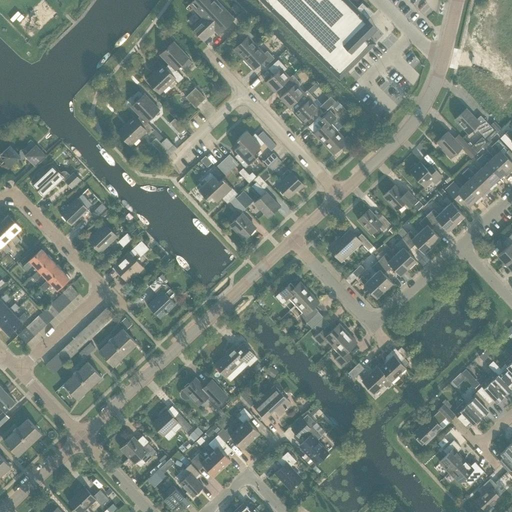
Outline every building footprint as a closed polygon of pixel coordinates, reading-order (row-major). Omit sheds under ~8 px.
[(218,34),(233,19),(215,0),(194,0),(190,4),(203,18),(192,28),(203,40),(214,30),(218,34)] [(260,0),(321,60),(340,79),(349,70),(343,63),(369,37),(360,28),(368,20),(368,19),(348,0),(260,0)] [(494,20),(480,34),(495,48),(498,45),(511,57),(511,0),(493,0),(503,9),(504,7),(511,13),(499,25),(494,20)] [(230,8),(235,13),(236,14),(241,10),(235,4),(232,7),(231,7),(230,8)] [(242,11),(232,21),(239,27),(249,18),(242,11)] [(243,59),(256,46),(250,39),(253,36),(246,29),(237,37),(241,42),(233,49),(243,59)] [(168,64),(164,68),(170,75),(172,73),(174,74),(177,71),(176,70),(187,58),(172,42),(160,54),(168,64)] [(286,49),(283,45),(276,51),(279,55),(286,49)] [(263,54),(256,46),(243,59),(252,69),(260,62),(265,67),(273,58),(266,51),(263,54)] [(274,92),(282,84),(289,78),(283,72),(286,68),(278,59),(268,69),(273,75),(265,83),(274,92)] [(362,69),(368,75),(373,70),(367,64),(362,69)] [(183,77),(177,71),(174,74),(172,73),(170,75),(164,68),(162,66),(147,80),(159,93),(174,79),(178,83),(183,77)] [(289,78),(282,84),(288,90),(279,98),(288,108),(297,100),(303,93),(297,87),(301,84),(292,75),(289,78)] [(316,82),(307,91),(310,93),(310,94),(319,86),(316,82)] [(195,88),(191,91),(202,102),(205,99),(195,88)] [(307,90),(303,93),(297,100),(302,106),(294,114),(303,123),(310,116),(313,120),(322,113),(323,114),(332,105),(335,102),(330,96),(317,109),(312,102),(315,99),(310,94),(310,93),(307,91),(307,90)] [(202,102),(191,91),(185,97),(195,108),(202,102)] [(511,100),(507,94),(495,102),(501,111),(511,102),(511,100)] [(144,126),(147,123),(146,122),(158,110),(144,95),(131,107),(139,116),(135,120),(141,127),(143,125),(144,126)] [(335,102),(332,105),(337,110),(341,107),(342,106),(337,100),(336,101),(335,102)] [(322,143),(336,131),(330,125),(336,119),(329,111),(317,123),(321,127),(314,134),(322,143)] [(493,129),(490,127),(480,116),(475,121),(465,111),(455,120),(468,134),(475,128),(481,135),(484,138),(493,129)] [(153,130),(147,123),(144,126),(143,125),(141,127),(135,120),(133,118),(118,133),(130,146),(145,131),(148,134),(153,130)] [(179,134),(184,129),(174,119),(169,123),(179,134)] [(501,128),(494,121),(491,124),(498,132),(501,128)] [(237,139),(241,143),(243,141),(253,152),(263,143),(257,136),(254,139),(246,130),(237,139)] [(343,139),(336,131),(322,143),(332,154),(340,147),(344,152),(353,143),(346,136),(343,139)] [(511,136),(507,131),(500,138),(511,150),(511,136)] [(450,159),(462,148),(447,132),(436,143),(445,152),(444,153),(450,159)] [(482,137),(472,146),(471,147),(477,153),(482,147),(481,146),(486,142),(482,137)] [(160,153),(165,149),(155,138),(150,142),(160,153)] [(493,157),(508,174),(511,171),(509,168),(511,165),(511,162),(511,161),(511,160),(511,153),(498,139),(494,144),(491,147),(497,153),(493,157)] [(243,141),(241,143),(233,150),(241,158),(238,161),(245,168),(256,157),(252,153),(253,152),(243,141)] [(35,166),(45,156),(35,146),(26,154),(25,152),(23,150),(22,149),(21,149),(20,151),(18,151),(19,153),(20,154),(18,156),(9,146),(0,154),(0,158),(8,167),(17,159),(19,161),(24,156),(35,166)] [(263,162),(267,165),(276,157),(273,153),(263,162)] [(226,157),(235,167),(237,164),(229,155),(226,157)] [(505,177),(508,174),(493,157),(489,161),(482,155),(479,157),(499,178),(503,174),(505,177)] [(226,157),(221,161),(231,171),(235,167),(226,157)] [(276,157),(267,165),(271,170),(281,162),(276,157)] [(494,182),(499,178),(479,157),(476,160),(482,167),(478,171),(494,188),(497,185),(494,182)] [(225,176),(231,171),(221,161),(216,166),(225,176)] [(435,185),(442,178),(433,168),(429,172),(419,163),(410,172),(425,187),(431,181),(435,185)] [(43,196),(62,178),(51,166),(32,184),(43,196)] [(491,191),(494,188),(478,171),(474,175),(468,168),(465,171),(484,192),(488,188),(491,191)] [(259,175),(264,180),(264,181),(265,181),(266,180),(270,177),(264,170),(263,171),(260,174),(259,175)] [(297,191),(304,186),(291,173),(288,170),(282,175),(285,178),(277,186),(288,198),(296,190),(297,191)] [(480,196),(484,192),(465,171),(462,174),(468,181),(464,185),(479,201),(482,198),(480,196)] [(206,199),(210,195),(209,194),(219,183),(209,173),(203,179),(206,182),(197,190),(206,199)] [(72,188),(79,180),(73,174),(65,181),(72,188)] [(263,190),(267,186),(258,176),(253,180),(263,190)] [(209,194),(210,195),(217,202),(225,194),(228,198),(235,192),(223,179),(219,183),(209,194)] [(476,204),(479,201),(464,185),(459,189),(453,182),(450,185),(446,189),(461,205),(465,201),(469,206),(474,202),(476,204)] [(408,207),(415,201),(407,191),(402,195),(394,186),(383,196),(396,210),(404,203),(408,207)] [(268,218),(279,207),(265,192),(254,204),(268,218)] [(67,210),(61,215),(70,225),(87,209),(92,205),(82,194),(77,198),(66,208),(67,210)] [(241,195),(236,199),(234,197),(230,202),(238,211),(240,212),(249,204),(241,195)] [(448,206),(443,211),(456,224),(464,216),(446,197),(443,201),(448,206)] [(419,201),(414,205),(413,206),(417,211),(423,205),(419,201)] [(95,218),(105,209),(101,204),(91,214),(95,218)] [(433,209),(426,216),(435,226),(439,222),(447,231),(456,224),(443,211),(439,215),(433,209)] [(383,231),(390,224),(381,215),(377,220),(368,210),(357,220),(370,234),(378,226),(383,231)] [(243,238),(254,228),(242,214),(231,225),(243,238)] [(8,216),(0,223),(0,226),(10,237),(10,238),(16,244),(20,240),(14,234),(20,228),(8,216)] [(420,232),(432,246),(440,238),(432,229),(435,226),(426,216),(418,223),(424,229),(420,232)] [(99,253),(116,237),(104,225),(88,240),(99,253)] [(0,246),(6,253),(10,250),(4,243),(10,238),(10,237),(0,226),(0,246)] [(139,232),(135,228),(131,233),(135,237),(139,232)] [(368,250),(372,247),(360,234),(356,238),(349,230),(337,242),(336,241),(328,248),(340,262),(360,243),(368,251),(368,250)] [(402,238),(411,248),(415,244),(424,254),(432,246),(420,232),(415,237),(410,231),(402,238)] [(505,264),(511,257),(511,233),(502,243),(507,247),(497,256),(505,264)] [(122,247),(131,239),(127,234),(117,242),(122,247)] [(395,255),(408,268),(416,261),(407,251),(411,248),(402,238),(395,245),(400,251),(395,255)] [(137,261),(149,249),(141,241),(112,268),(119,277),(121,275),(127,283),(143,268),(137,261)] [(33,265),(38,271),(50,260),(41,250),(23,267),(26,271),(33,265)] [(408,268),(395,255),(390,259),(385,254),(378,261),(387,270),(391,267),(400,276),(408,268)] [(165,255),(160,260),(162,261),(165,264),(169,260),(170,259),(169,259),(165,255)] [(38,271),(31,277),(35,281),(42,275),(47,281),(59,269),(50,260),(38,271)] [(371,278),(384,291),(392,283),(383,274),(387,270),(378,261),(371,268),(376,273),(371,278)] [(356,277),(364,270),(360,265),(352,273),(356,277)] [(22,270),(18,266),(12,272),(16,276),(22,270)] [(47,281),(41,287),(45,291),(51,285),(57,291),(69,279),(59,269),(47,281)] [(158,295),(147,306),(159,318),(174,304),(169,298),(174,293),(165,284),(168,281),(162,275),(159,277),(150,286),(154,291),(158,295)] [(384,291),(371,278),(366,282),(361,277),(358,280),(376,298),(384,291)] [(289,298),(296,305),(309,293),(299,283),(292,290),(288,285),(275,297),(282,305),(289,298)] [(66,290),(75,299),(79,295),(70,286),(66,290)] [(63,293),(71,302),(75,299),(66,290),(63,293)] [(41,298),(35,292),(31,295),(37,301),(41,298)] [(63,293),(58,298),(67,306),(71,302),(63,293)] [(314,327),(324,317),(317,311),(314,313),(311,310),(318,303),(309,293),(296,305),(303,312),(299,315),(312,328),(313,327),(314,327)] [(0,306),(3,304),(9,299),(5,294),(0,299),(0,306)] [(28,297),(25,294),(20,298),(23,302),(28,297)] [(58,298),(54,302),(63,310),(67,306),(58,298)] [(54,302),(50,305),(58,314),(63,310),(54,302)] [(12,313),(13,314),(18,308),(14,304),(8,310),(3,304),(0,306),(0,324),(0,325),(12,313)] [(50,305),(47,309),(55,317),(58,314),(50,305)] [(103,312),(111,321),(115,317),(107,308),(103,312)] [(47,309),(42,313),(51,321),(55,317),(47,309)] [(103,312),(99,316),(107,324),(111,321),(103,312)] [(12,313),(0,325),(10,335),(28,317),(24,313),(18,319),(13,314),(12,313)] [(42,313),(38,317),(47,325),(51,321),(42,313)] [(99,316),(95,320),(103,328),(107,324),(99,316)] [(38,317),(34,320),(43,329),(47,325),(38,317)] [(329,323),(324,317),(314,327),(319,333),(314,338),(321,345),(326,340),(333,347),(348,334),(339,324),(328,333),(324,328),(329,323)] [(125,318),(120,322),(127,329),(131,325),(125,318)] [(34,320),(30,324),(38,333),(43,329),(34,320)] [(95,320),(90,324),(98,333),(103,328),(95,320)] [(30,324),(26,328),(34,336),(38,333),(30,324)] [(90,324),(87,328),(95,336),(98,333),(90,324)] [(26,328),(22,332),(31,340),(34,336),(26,328)] [(87,328),(82,332),(90,340),(95,336),(87,328)] [(99,351),(113,366),(137,344),(123,329),(113,338),(112,337),(108,341),(109,342),(99,351)] [(26,345),(31,340),(22,332),(18,336),(26,345)] [(82,332),(78,335),(87,343),(90,340),(82,332)] [(348,334),(333,347),(340,355),(335,360),(342,367),(351,358),(346,352),(356,343),(348,334)] [(78,335),(74,339),(83,347),(87,343),(78,335)] [(74,339),(71,343),(79,351),(83,347),(74,339)] [(71,343),(67,346),(75,355),(79,351),(71,343)] [(83,358),(94,348),(90,343),(79,353),(83,358)] [(243,343),(235,350),(232,347),(226,352),(227,353),(215,365),(226,377),(244,360),(250,366),(257,359),(254,356),(255,355),(243,343)] [(415,348),(412,344),(407,349),(410,353),(415,348)] [(67,346),(63,350),(71,358),(75,355),(67,346)] [(380,370),(391,382),(405,369),(404,367),(409,363),(404,359),(395,349),(386,357),(389,361),(380,370)] [(63,350),(58,354),(66,363),(71,358),(63,350)] [(58,354),(55,358),(63,366),(66,363),(58,354)] [(55,358),(50,362),(59,370),(63,366),(55,358)] [(506,364),(500,369),(511,381),(511,361),(508,366),(506,364)] [(54,374),(59,370),(50,362),(46,366),(54,374)] [(64,385),(78,400),(102,377),(88,362),(78,371),(77,370),(73,374),(74,375),(64,385)] [(262,368),(258,363),(256,365),(253,368),(254,370),(257,373),(262,368)] [(352,378),(363,368),(359,363),(348,373),(352,378)] [(278,371),(270,366),(266,373),(273,377),(278,371)] [(380,370),(380,369),(378,367),(362,382),(374,395),(383,386),(385,388),(392,382),(391,382),(380,370)] [(462,372),(461,373),(468,380),(469,380),(473,376),(472,375),(471,374),(467,370),(466,369),(462,372)] [(490,382),(504,396),(511,389),(508,386),(511,383),(511,381),(500,369),(494,375),(496,377),(490,382)] [(182,391),(181,393),(181,395),(183,397),(184,398),(186,398),(188,398),(190,397),(191,397),(198,405),(200,403),(204,407),(210,402),(216,408),(228,396),(212,380),(204,388),(195,378),(183,389),(183,390),(182,391)] [(477,391),(490,404),(493,401),(496,404),(504,396),(490,382),(484,388),(482,386),(477,391)] [(279,415),(291,404),(275,386),(253,406),(264,418),(273,409),(279,415)] [(254,403),(242,391),(236,396),(248,408),(254,403)] [(467,404),(481,418),(488,412),(485,409),(490,404),(477,391),(471,397),(473,399),(467,404)] [(15,402),(6,393),(0,398),(0,407),(4,412),(15,402)] [(481,418),(467,404),(464,401),(452,412),(469,429),(473,425),(473,426),(481,418)] [(431,417),(414,432),(418,436),(416,439),(422,445),(424,443),(425,444),(442,428),(438,425),(446,418),(449,422),(454,416),(443,405),(438,410),(440,412),(433,419),(431,417)] [(243,423),(238,428),(251,441),(260,433),(248,421),(252,417),(244,408),(240,412),(242,414),(238,418),(243,423)] [(167,410),(152,424),(163,436),(164,435),(168,440),(176,432),(175,431),(181,426),(186,432),(192,427),(179,413),(174,418),(167,410)] [(0,426),(9,418),(2,411),(0,413),(0,426)] [(306,441),(300,447),(315,463),(327,451),(317,440),(322,436),(313,425),(314,424),(306,415),(291,429),(299,438),(301,436),(306,441)] [(28,419),(22,425),(18,428),(17,428),(13,432),(13,433),(4,442),(18,457),(42,434),(28,419)] [(212,427),(211,427),(215,431),(217,433),(221,430),(215,424),(212,427)] [(191,433),(190,435),(195,440),(196,439),(203,432),(199,429),(198,428),(197,427),(192,432),(191,433)] [(209,436),(214,432),(215,431),(211,427),(206,433),(209,436)] [(251,441),(238,428),(233,432),(229,427),(225,430),(223,428),(217,433),(225,442),(231,437),(243,449),(251,441)] [(209,455),(222,468),(231,460),(220,449),(226,444),(218,435),(208,444),(214,450),(209,455)] [(448,441),(443,436),(439,441),(443,446),(448,441)] [(145,463),(157,452),(148,442),(142,447),(133,437),(121,448),(135,463),(141,458),(145,463)] [(447,455),(439,463),(449,473),(463,460),(456,453),(461,449),(453,441),(443,451),(447,455)] [(511,452),(507,447),(499,455),(503,458),(499,462),(511,475),(511,473),(511,452)] [(166,456),(162,452),(157,458),(160,462),(166,456)] [(289,491),(302,479),(290,466),(296,461),(288,452),(277,461),(282,466),(274,474),(289,491)] [(214,476),(222,468),(209,455),(204,459),(199,453),(191,461),(199,469),(203,465),(214,476)] [(0,455),(0,476),(11,466),(0,455)] [(463,460),(449,473),(459,483),(463,478),(469,485),(478,476),(483,472),(482,472),(472,461),(468,465),(463,460)] [(192,496),(203,486),(195,477),(200,473),(190,464),(183,471),(187,476),(180,483),(192,496)] [(159,477),(159,478),(160,479),(161,480),(166,476),(163,473),(159,468),(155,473),(147,480),(151,484),(159,477)] [(489,474),(485,470),(482,472),(483,472),(478,476),(483,481),(489,474)] [(486,511),(500,498),(492,490),(497,486),(490,479),(479,489),(483,493),(475,500),(486,511)] [(182,498),(184,497),(173,485),(166,492),(169,495),(164,499),(175,511),(182,506),(177,500),(179,498),(182,498)] [(69,502),(75,509),(77,511),(82,511),(96,500),(101,506),(106,501),(109,499),(100,490),(97,492),(93,496),(84,487),(69,502)] [(111,504),(107,509),(109,511),(112,511),(117,508),(113,503),(111,504)] [(234,511),(233,511),(259,511),(258,511),(256,509),(255,508),(251,511),(243,503),(234,511)]
